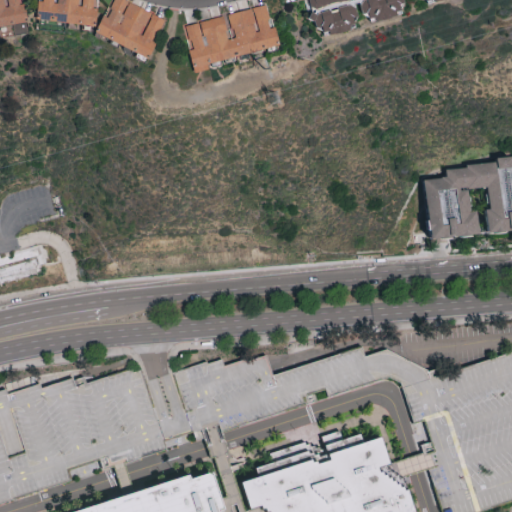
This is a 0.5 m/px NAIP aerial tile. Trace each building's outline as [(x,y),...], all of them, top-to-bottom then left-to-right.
[(0,0),(0,24),(25,22),(22,0),(0,0)] [(96,24),(98,0),(39,0),(38,18),(96,24)] [(165,17),(127,0),(113,0),(107,15),(103,14),(95,31),(150,56),(157,41),(154,40),(165,17)] [(309,0),(315,25),(323,24),(324,28),(338,30),(356,27),(354,16),(359,15),(357,1),(361,2),(362,11),(369,10),(371,19),(403,13),(401,1),(405,0),(309,0)] [(280,45),(276,25),(271,26),(266,4),(229,12),(234,37),(229,38),(224,15),(186,23),(191,48),(190,49),(195,70),(210,67),(208,60),(280,45)] [(425,177),(431,237),(480,231),(477,208),(471,209),(468,186),(485,184),(491,230),(511,227),(511,153),(497,156),(497,160),(446,166),(447,175),(425,177)] [(511,351),(436,371),(443,382),(438,390),(440,397),(446,398),(458,406),(477,401),(467,394),(491,388),(500,375),(504,378),(510,387),(511,388),(511,351)] [(0,389),(0,501),(3,501),(0,489),(0,470),(8,468),(0,440),(0,417),(3,417),(3,415),(12,412),(11,408),(1,411),(0,408),(0,405),(11,403),(6,388),(0,389)] [(341,433),(344,440),(357,435),(360,434),(363,443),(381,438),(389,465),(377,471),(388,478),(408,492),(413,511),(249,511),(241,483),(254,479),(260,478),(256,469),(275,463),(273,454),(296,447),(310,443),(316,464),(331,459),(325,438),(341,433)] [(76,511),(115,499),(173,480),(175,480),(187,476),(189,480),(208,472),(210,480),(222,511),(76,511)]
